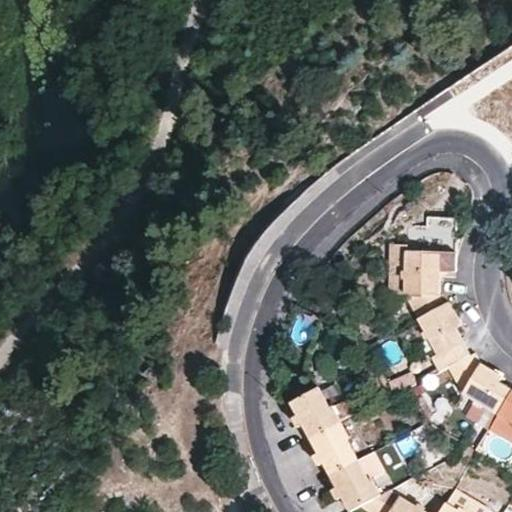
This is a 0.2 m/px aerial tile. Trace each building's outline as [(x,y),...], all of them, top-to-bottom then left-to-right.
[(424,215),(424,255),(454,254),(454,216),(424,215)] [(407,293),(407,255),(407,243),(391,243),(391,293),(407,293)] [(453,271),(454,254),(424,255),(407,255),(407,293),(407,296),(421,321),(448,307),(441,295),(441,283),(441,271),(451,271),(453,271)] [(441,271),(441,283),(451,271),(441,271)] [(452,368),(472,356),(456,329),(462,325),(450,305),(448,307),(421,321),(439,353),(433,356),(442,373),(452,368)] [(466,393),(501,415),(511,397),(511,389),(501,383),(504,377),(494,371),(483,365),(476,354),(472,356),(452,368),(466,393)] [(310,411),(301,416),(295,419),(297,424),(300,430),(306,427),(313,440),(345,422),(338,409),(335,410),(323,389),(304,399),(310,411)] [(511,422),(511,397),(501,415),(511,422)] [(295,404),(301,416),(310,411),(304,399),(295,404)] [(345,422),(313,440),(321,455),(326,464),(326,465),(337,459),(342,470),(362,459),(351,438),(353,437),(345,422)] [(326,464),(321,455),(315,458),(318,462),(321,467),(326,464)] [(337,459),(326,465),(332,475),(342,470),(337,459)] [(349,482),(339,488),(335,491),(337,495),(340,500),(345,497),(353,511),(357,511),(365,508),(386,496),(377,481),(374,482),(362,459),(342,470),(349,482)] [(342,470),(332,475),(339,488),(349,482),(342,470)] [(447,504),(460,511),(492,511),(494,509),(457,487),(447,504)] [(425,511),(393,492),(386,496),(365,508),(372,511),(425,511)]
